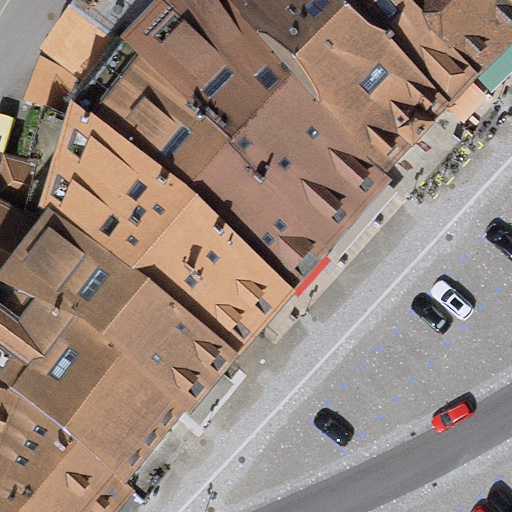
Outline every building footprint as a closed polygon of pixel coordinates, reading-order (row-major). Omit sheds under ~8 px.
[(379,175),(222,0),(82,0),(73,14),(126,54),(137,65),(139,62),(320,242),(379,175)] [(222,0),(379,175),(441,106),(334,0),(222,0)] [(469,76),(389,0),(334,0),(441,106),(469,76)] [(469,77),(511,35),(511,8),(503,0),(389,0),(469,76),(469,77)] [(511,0),(503,0),(511,8),(511,0)] [(73,14),(49,47),(102,86),(126,54),(73,14)] [(64,118),(79,82),(42,61),(26,102),(36,107),(64,118)] [(139,62),(137,65),(109,98),(90,129),(277,289),(278,289),(320,242),(139,62)] [(249,320),(277,289),(90,129),(64,118),(36,107),(20,163),(41,170),(74,179),(249,320)] [(41,170),(20,163),(6,159),(0,181),(0,205),(29,218),(29,217),(41,170)] [(74,179),(41,170),(29,217),(51,227),(59,231),(220,354),(249,320),(74,179)] [(0,292),(1,293),(43,238),(0,217),(0,292)] [(1,293),(17,301),(82,337),(179,409),(223,356),(220,354),(59,231),(51,227),(43,238),(1,293)] [(0,397),(7,400),(10,399),(122,485),(182,411),(179,409),(82,337),(17,301),(4,319),(0,316),(0,397)] [(10,399),(7,400),(0,422),(0,511),(98,511),(122,485),(10,399)]
